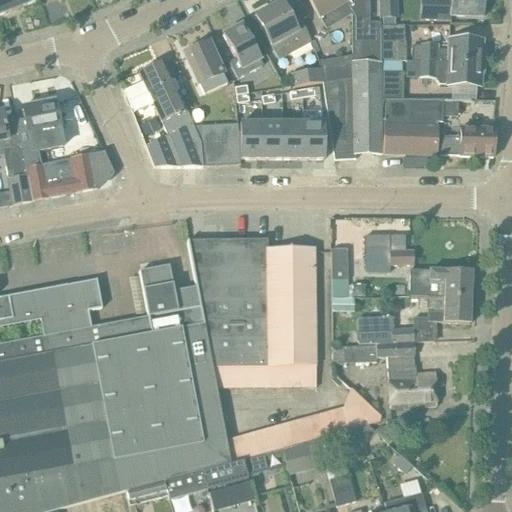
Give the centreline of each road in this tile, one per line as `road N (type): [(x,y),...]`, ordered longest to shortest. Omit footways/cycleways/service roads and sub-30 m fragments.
road 1 (residential): [(146,201),(509,192)]
road 2 (residential): [(492,511),(509,192)]
road 3 (residential): [(146,201),(80,47)]
road 4 (residential): [(0,227),(146,201)]
